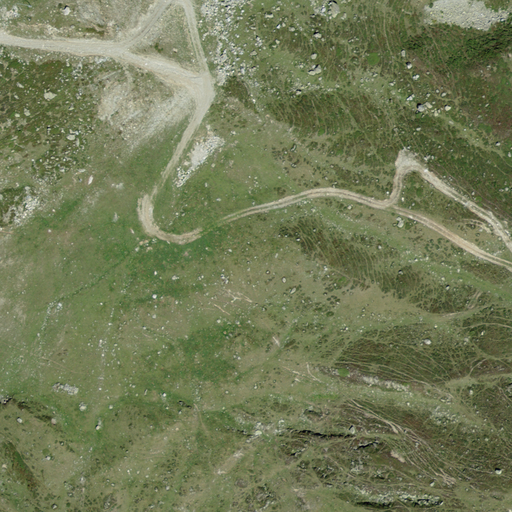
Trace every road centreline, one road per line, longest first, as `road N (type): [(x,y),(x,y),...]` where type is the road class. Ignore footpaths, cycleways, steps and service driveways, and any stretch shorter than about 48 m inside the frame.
road 1 (track): [(511,246),(493,220),(412,163),(383,205),(310,193),(185,238),(156,233),(144,210),(149,193),(206,100),(183,0)]
road 2 (track): [(160,0),(143,31),(119,46),(0,37)]
